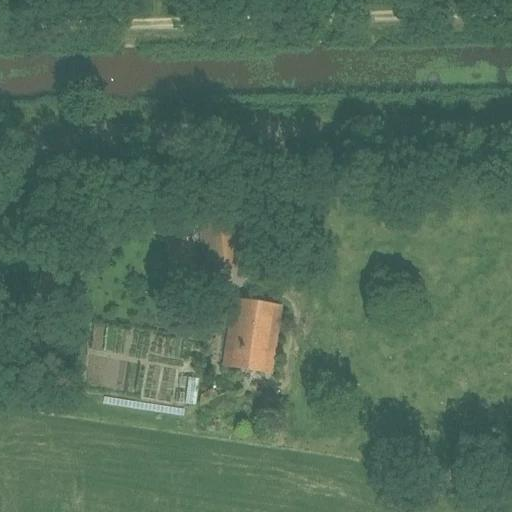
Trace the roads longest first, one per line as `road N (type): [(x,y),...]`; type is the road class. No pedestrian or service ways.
road 1 (track): [(0,18),(511,9)]
road 2 (unclassified): [(511,127),(0,135)]
road 3 (track): [(68,134),(0,273)]
